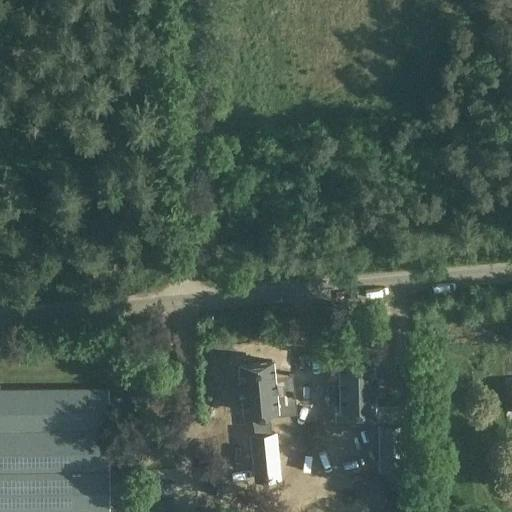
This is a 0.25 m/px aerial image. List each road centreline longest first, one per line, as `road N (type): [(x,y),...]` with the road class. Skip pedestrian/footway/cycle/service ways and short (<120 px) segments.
road 1 (unclassified): [(0,319),(511,273)]
road 2 (track): [(184,511),(180,0)]
